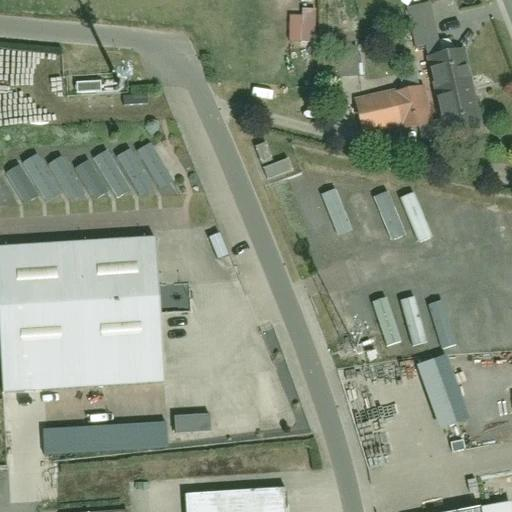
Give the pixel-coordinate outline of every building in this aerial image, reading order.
[(404,15),(411,51),(442,45),(435,9),(404,15)] [(336,82),(358,82),(358,50),(336,50),(336,82)] [(442,139),(481,132),(465,55),(427,62),(432,87),(356,102),(363,138),(439,123),(442,139)] [(0,252),(0,348),(2,394),(159,388),(153,246),(0,252)] [(465,433),(469,455),(511,446),(511,427),(511,425),(465,433)] [(179,511),(288,511),(288,495),(180,498),(179,511)]
